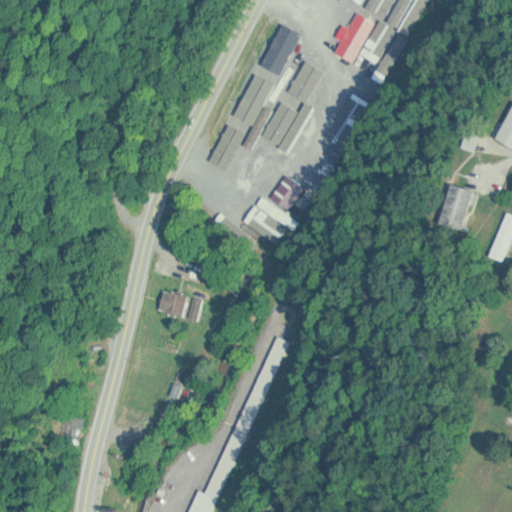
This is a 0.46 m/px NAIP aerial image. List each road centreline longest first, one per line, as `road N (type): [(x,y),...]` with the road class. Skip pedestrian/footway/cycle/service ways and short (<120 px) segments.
road 1 (secondary): [(86,511),(166,187)]
road 2 (secondary): [(170,178),(262,0)]
